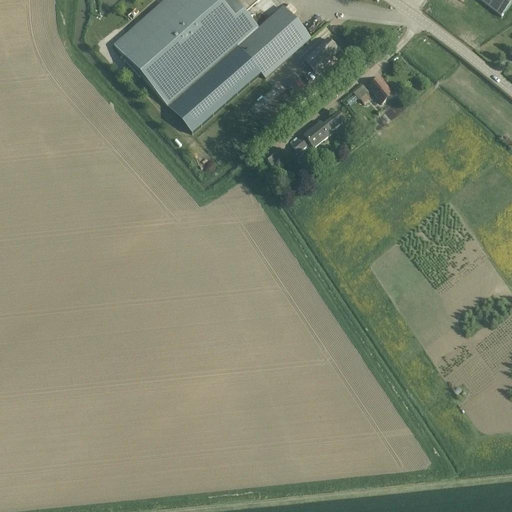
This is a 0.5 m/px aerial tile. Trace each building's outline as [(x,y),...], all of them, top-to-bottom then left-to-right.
[(165,0),(114,46),(167,107),(236,47),(258,27),(233,0),(165,0)] [(511,2),(511,0),(477,0),(500,18),(511,2)] [(236,47),(167,107),(192,136),(261,76),(265,79),(303,46),(310,39),(284,9),(260,30),(238,49),(236,47)] [(327,40),(303,62),(314,74),(338,53),(327,40)] [(299,99),(308,91),(295,77),(286,84),(299,99)] [(368,89),(382,106),(393,96),(387,89),(388,88),(381,79),(368,89)] [(363,86),(353,94),(359,102),(360,100),(364,105),(370,100),(366,95),(368,94),(363,86)] [(354,97),(346,103),(350,107),(357,101),(354,97)] [(344,122),(343,122),(337,114),(322,126),(321,124),(291,147),(297,155),(309,145),(314,151),(331,137),(329,134),(344,122)] [(364,117),(359,121),(363,126),(368,122),(364,117)] [(275,149),(267,156),(264,158),(272,168),(283,160),(275,149)]
